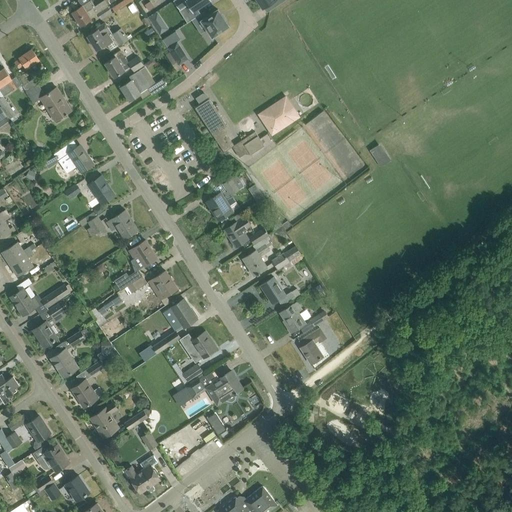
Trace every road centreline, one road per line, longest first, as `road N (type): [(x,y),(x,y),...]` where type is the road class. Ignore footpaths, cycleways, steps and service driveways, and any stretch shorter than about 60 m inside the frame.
road 1 (residential): [(160,511),(285,407),(110,133)]
road 2 (residential): [(110,133),(186,85),(245,30),(235,0)]
road 3 (residential): [(129,511),(48,388)]
road 4 (residential): [(110,133),(32,10)]
road 5 (track): [(368,511),(285,407)]
